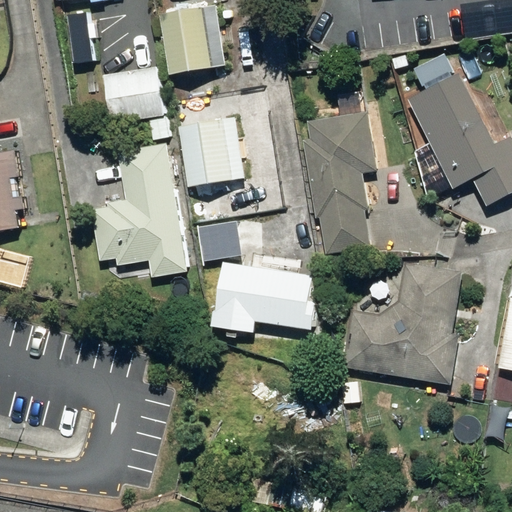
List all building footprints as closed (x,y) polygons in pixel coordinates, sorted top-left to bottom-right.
[(166,17),(176,78),(233,69),(223,8),(166,17)] [(154,121),(158,142),(174,139),(162,71),(110,81),(119,127),(154,121)] [(482,184),(495,211),(511,202),(511,144),(503,149),(468,78),(417,103),(462,194),(482,184)] [(326,219),(332,257),(377,251),(371,213),(375,212),(369,176),(382,174),(373,115),(314,124),(317,143),(310,145),(322,220),(326,219)] [(185,130),(195,190),(251,181),(242,121),(185,130)] [(156,263),(158,280),(194,274),(172,146),(124,154),(131,201),(114,205),(114,209),(98,212),(106,263),(123,260),(124,268),(156,263)] [(0,157),(0,235),(27,232),(23,214),(32,212),(29,200),(21,201),(18,181),(26,180),(22,154),(0,157)] [(349,370),(457,387),(465,337),(459,336),(469,274),(411,265),(405,304),(385,318),(358,314),(349,370)] [(219,329),(261,335),(263,325),(320,333),(323,306),(317,305),(321,280),(232,267),(225,315),(221,315),(219,329)] [(269,366),(262,366),(263,392),(268,392),(269,402),(289,401),(290,406),(290,421),(331,419),(327,347),(278,350),(278,357),(269,358),(269,366)] [(326,511),(330,493),(290,485),(286,507),(311,511),(326,511)]
